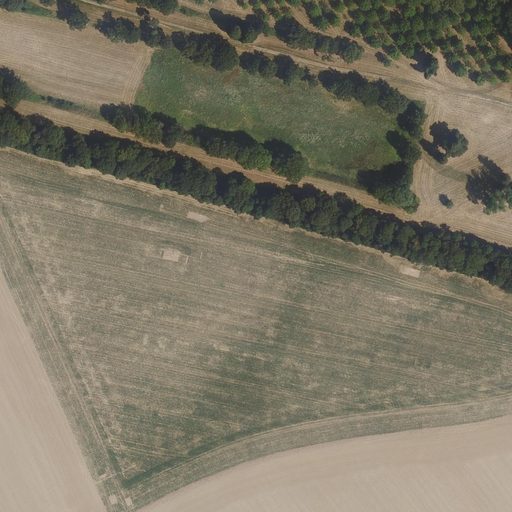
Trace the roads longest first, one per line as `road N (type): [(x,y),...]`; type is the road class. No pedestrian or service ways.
road 1 (track): [(0,126),(511,273)]
road 2 (track): [(511,415),(275,456),(141,511)]
